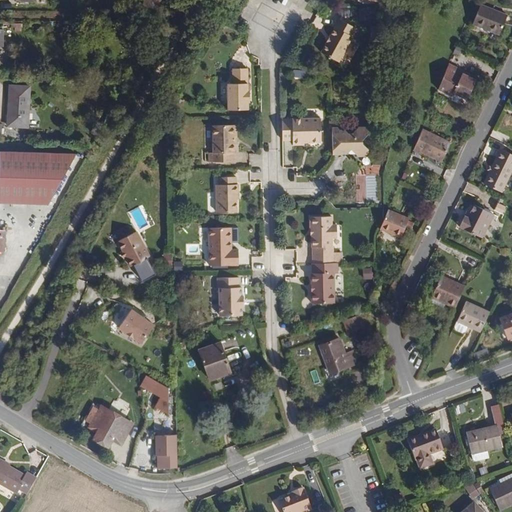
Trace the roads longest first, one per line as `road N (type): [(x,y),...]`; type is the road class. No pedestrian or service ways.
road 1 (residential): [(270,14),(271,322),(303,446)]
road 2 (residential): [(413,402),(390,322),(511,68)]
road 3 (secondary): [(303,446),(192,488),(154,491),(102,472),(0,412)]
